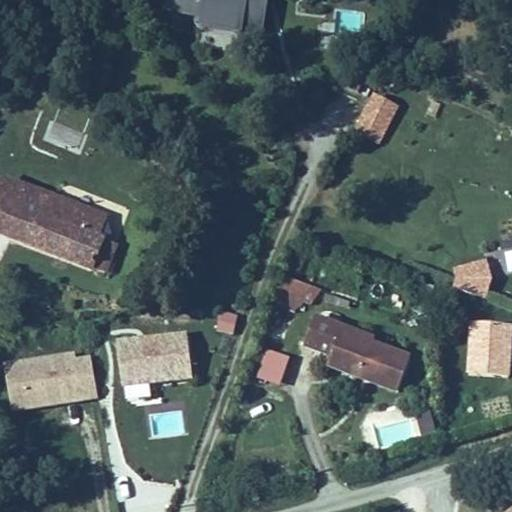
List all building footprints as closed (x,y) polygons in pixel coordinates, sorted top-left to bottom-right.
[(273,0),(173,0),(172,11),(208,17),(206,27),(250,34),(251,28),(270,31),(273,0)] [(378,92),(359,129),(386,143),(405,106),(378,92)] [(29,188),(3,179),(0,187),(0,233),(12,238),(29,188)] [(12,238),(56,253),(98,268),(108,238),(103,236),(82,229),(90,208),(29,188),(12,238)] [(110,215),(90,208),(82,229),(103,236),(110,215)] [(488,261),(453,269),(454,288),(487,300),(492,284),(488,261)] [(281,278),(271,305),(295,314),(299,303),(313,308),(319,292),(281,278)] [(234,336),(239,316),(220,311),(214,331),(234,336)] [(377,340),(320,319),(308,352),(333,361),(329,371),(399,396),(413,359),(375,345),(377,340)] [(194,382),(189,334),(118,342),(124,390),(194,382)] [(266,351),(256,379),(281,388),(292,360),(266,351)] [(4,367),(12,415),(98,400),(91,359),(76,361),(75,355),(4,367)] [(379,448),(436,436),(432,414),(390,423),(389,420),(374,424),(379,448)]
